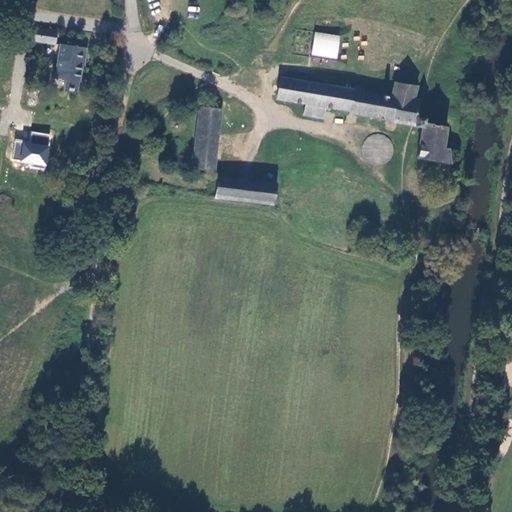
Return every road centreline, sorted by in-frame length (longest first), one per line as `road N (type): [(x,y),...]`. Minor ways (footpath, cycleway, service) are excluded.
road 1 (track): [(71,511),(110,168),(138,50)]
road 2 (residential): [(12,119),(26,18),(135,33)]
